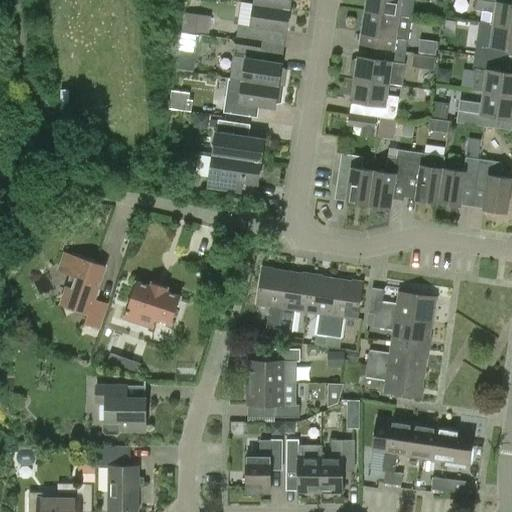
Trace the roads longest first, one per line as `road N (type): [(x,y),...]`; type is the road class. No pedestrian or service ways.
road 1 (residential): [(511,247),(436,237),(396,247),(321,241),(298,224),(327,0)]
road 2 (residential): [(182,511),(206,384)]
